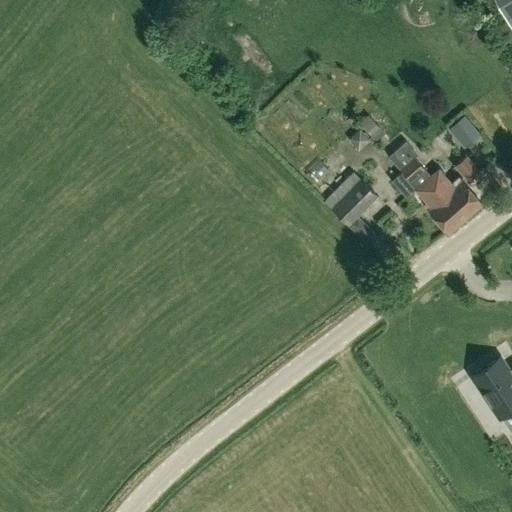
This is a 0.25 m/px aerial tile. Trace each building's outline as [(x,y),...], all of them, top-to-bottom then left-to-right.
[(511,0),(498,0),(511,25),(511,0)] [(480,134),(464,115),(448,128),(464,147),(480,134)] [(458,175),(451,181),(438,167),(430,174),(405,144),(399,149),(402,152),(393,160),(431,206),(428,209),(447,232),(481,204),(465,184),(468,182),(469,183),(481,172),(467,155),(454,166),(462,176),(460,178),(458,175)] [(348,225),(377,196),(360,178),(331,208),(348,225)] [(371,233),(378,226),(365,211),(357,218),(371,233)] [(511,375),(509,371),(508,370),(499,356),(484,367),(472,375),(482,390),(492,405),(500,418),(511,411),(511,409),(511,375)]
